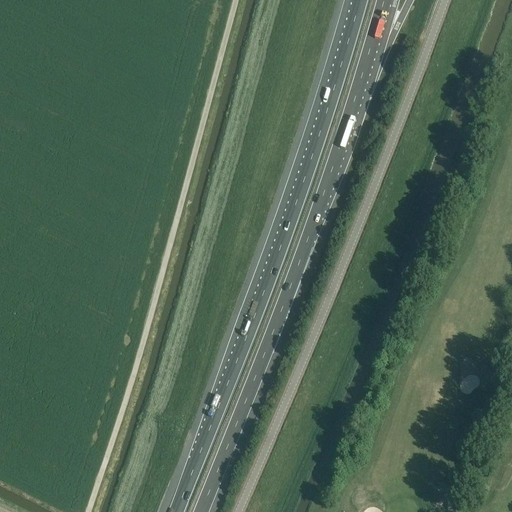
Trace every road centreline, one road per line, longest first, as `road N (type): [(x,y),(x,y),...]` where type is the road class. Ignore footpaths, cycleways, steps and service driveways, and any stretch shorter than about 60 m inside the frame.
road 1 (tertiary): [(238,511),(445,0)]
road 2 (motorway): [(360,0),(271,273),(176,511)]
road 3 (motorway): [(201,511),(320,204),(384,0)]
